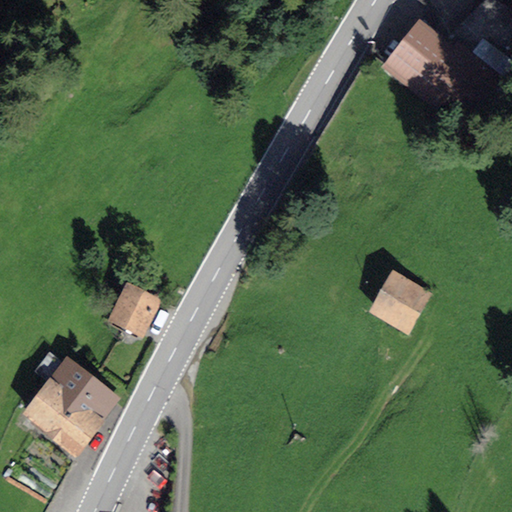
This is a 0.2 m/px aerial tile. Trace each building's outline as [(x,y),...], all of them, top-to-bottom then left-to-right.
[(487,0),(505,10),(510,0),(487,0)] [(486,5),(473,24),(493,37),(505,18),(486,5)] [(449,49),(425,30),(393,70),(438,106),(452,89),(481,111),(511,71),(511,65),(465,28),(449,49)] [(433,300),(399,280),(376,320),(411,339),(433,300)] [(166,309),(133,293),(116,329),(148,344),(166,309)] [(35,429),(70,453),(114,392),(78,367),(35,429)]
